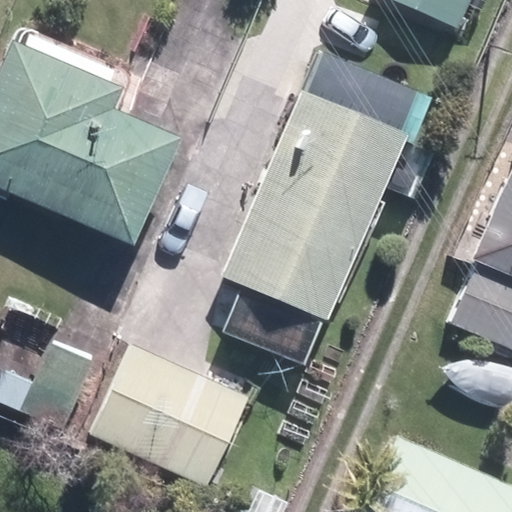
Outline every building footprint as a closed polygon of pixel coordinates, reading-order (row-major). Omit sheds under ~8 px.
[(471,0),(400,0),(462,24),(471,0)] [(128,68),(23,21),(0,70),(0,179),(139,243),(192,128),(117,93),(128,68)] [(228,276),(247,284),(229,327),(290,353),(308,310),(326,318),(423,87),(325,46),(228,276)] [(511,172),(450,317),(511,343),(511,172)] [(12,364),(0,385),(0,397),(62,431),(101,358),(57,334),(34,376),(12,364)] [(256,391),(137,337),(95,430),(213,484),(256,391)] [(511,511),(511,474),(395,424),(357,511),(511,511)] [(286,511),(293,498),(253,481),(239,511),(286,511)]
